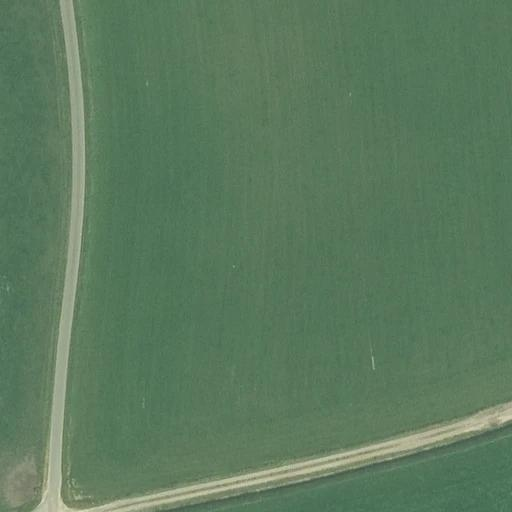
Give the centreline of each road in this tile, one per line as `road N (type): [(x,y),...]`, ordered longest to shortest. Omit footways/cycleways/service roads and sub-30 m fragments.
road 1 (unclassified): [(51,511),(65,234),(50,0)]
road 2 (track): [(115,511),(394,448),(511,412)]
